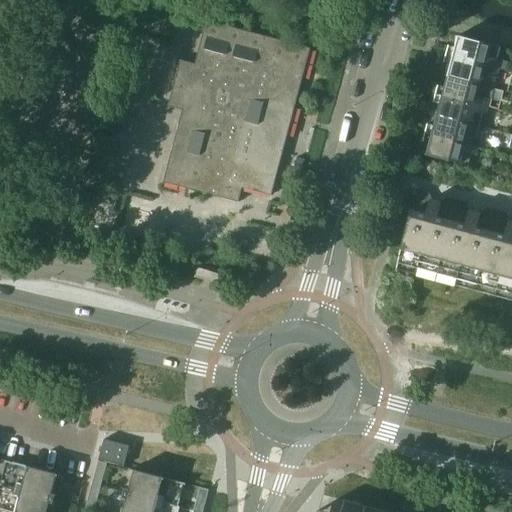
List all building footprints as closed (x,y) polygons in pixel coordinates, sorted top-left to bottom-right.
[(181,59),(179,65),(168,106),(190,112),(187,123),(180,121),(163,182),(210,194),(213,185),(224,188),(222,198),(239,202),(243,188),(272,195),(311,47),(207,20),(198,52),(206,54),(203,65),(181,59)] [(448,45),(446,53),(499,67),(501,59),(497,58),(500,46),(459,35),(455,47),(448,45)] [(446,53),(444,62),(451,64),(448,75),(494,87),(499,67),(446,53)] [(438,84),(436,93),(488,107),(494,87),(448,75),(445,86),(438,84)] [(440,103),(437,114),(479,126),(483,114),(486,115),(488,107),(436,93),(433,101),(440,103)] [(117,97),(110,120),(122,123),(128,100),(117,97)] [(428,124),(425,132),(478,146),(480,138),(476,137),(479,126),(437,114),(434,126),(428,124)] [(478,146),(425,132),(423,141),(430,143),(427,154),(468,165),(472,153),(476,154),(478,146)] [(397,267),(437,278),(458,200),(447,197),(441,201),(440,202),(432,200),(432,199),(428,192),(417,189),(411,210),(412,210),(397,267)] [(437,278),(476,288),(497,210),(487,208),(480,212),(480,213),(471,210),(471,209),(468,203),(458,200),(437,278)] [(476,288),(511,298),(511,221),(510,221),(510,220),(507,213),(497,210),(476,288)] [(221,274),(198,267),(195,276),(218,284),(221,274)] [(99,459),(125,466),(130,445),(105,439),(99,459)] [(7,460),(0,487),(0,508),(14,511),(47,511),(50,502),(54,503),(56,494),(52,493),(57,473),(7,460)] [(97,466),(93,483),(102,486),(106,468),(97,466)] [(127,498),(123,511),(177,511),(185,482),(135,469),(129,488),(126,487),(123,497),(127,498)] [(102,486),(93,483),(88,501),(97,503),(102,486)] [(194,511),(197,511),(203,511),(209,489),(200,487),(194,511)]
